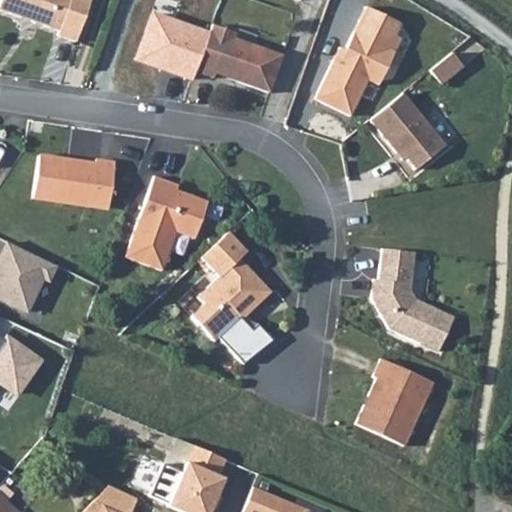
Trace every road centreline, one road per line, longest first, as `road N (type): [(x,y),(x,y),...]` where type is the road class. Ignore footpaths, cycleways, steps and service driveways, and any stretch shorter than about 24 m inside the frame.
road 1 (residential): [(0,98),(214,131),(256,143),(288,164),(315,207),(321,250),(309,327),(288,383)]
road 2 (track): [(511,163),(478,497)]
